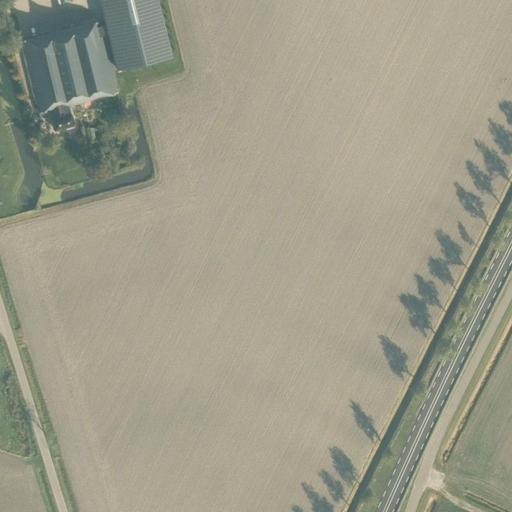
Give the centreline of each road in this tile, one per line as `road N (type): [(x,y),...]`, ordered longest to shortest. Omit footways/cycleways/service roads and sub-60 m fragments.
road 1 (trunk): [(383,511),(511,240)]
road 2 (unclassified): [(408,511),(444,418),(511,285)]
road 3 (unclassified): [(0,308),(63,511)]
